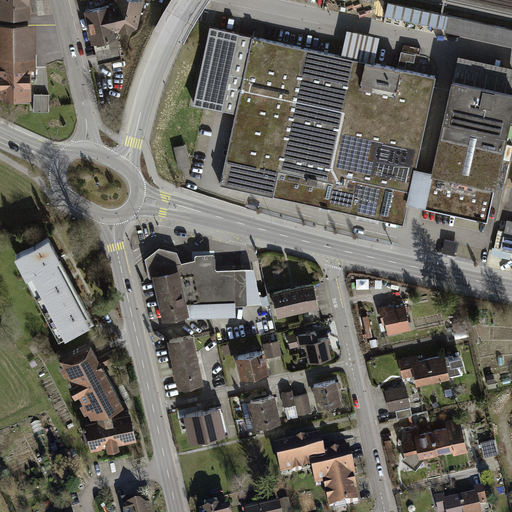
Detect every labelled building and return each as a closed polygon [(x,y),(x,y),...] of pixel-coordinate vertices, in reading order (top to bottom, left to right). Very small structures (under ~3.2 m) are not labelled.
[(29,0),(0,0),(0,17),(30,18),(29,0)] [(143,0),(141,0),(114,0),(114,4),(84,11),(99,65),(123,59),(117,32),(136,28),(143,0)] [(448,15),(388,1),(385,14),(446,28),(446,25),(448,15)] [(511,29),(448,15),(446,25),(511,39),(511,29)] [(29,24),(0,24),(0,90),(4,91),(4,94),(14,94),(14,99),(29,99),(30,76),(35,76),(35,67),(29,67),(29,24)] [(402,226),(436,75),(244,33),(211,26),(193,104),(227,111),(236,113),(219,186),(402,226)] [(415,54),(408,52),(407,60),(414,61),(415,54)] [(511,107),(511,66),(459,55),(425,208),(487,221),(511,107)] [(49,94),(34,93),(34,111),(49,111),(49,94)] [(187,142),(175,144),(180,166),(192,164),(187,142)] [(511,220),(508,219),(501,248),(511,250),(511,220)] [(50,236),(15,254),(59,339),(94,322),(50,236)] [(146,260),(162,319),(236,317),(237,307),(248,305),(247,269),(216,270),(216,273),(196,274),(195,261),(182,263),(179,253),(160,247),(146,260)] [(195,254),(195,261),(196,274),(216,273),(216,270),(216,259),(215,253),(195,254)] [(313,280),(271,290),(277,317),(300,312),(319,307),(313,280)] [(407,304),(381,308),(385,336),(411,332),(407,304)] [(317,330),(286,336),(288,346),(288,350),(301,347),(301,344),(306,343),(310,363),(332,359),(329,345),(332,344),(331,339),(328,339),(319,341),(317,330)] [(192,333),(168,338),(180,389),(204,384),(192,333)] [(122,402),(89,342),(62,357),(91,413),(97,412),(99,417),(87,420),(92,445),(135,435),(129,410),(115,413),(113,406),(122,402)] [(267,360),(283,356),(279,342),(264,345),(265,350),(267,360)] [(265,350),(237,356),(242,377),(269,371),(267,360),(265,350)] [(462,360),(466,360),(464,351),(449,354),(452,372),(463,371),(462,360)] [(418,352),(397,357),(402,378),(413,375),(415,384),(450,376),(444,353),(419,358),(418,352)] [(337,379),(313,384),(318,408),(342,403),(337,379)] [(406,385),(384,390),(390,414),(412,409),(406,385)] [(293,391),(282,393),(284,406),(297,404),(299,416),(313,413),(309,393),(294,396),(293,391)] [(274,394),(248,400),(255,428),(281,421),(274,394)] [(220,406),(183,414),(189,441),(226,433),(220,406)] [(466,450),(460,421),(399,434),(403,453),(418,449),(420,461),(466,450)] [(320,435),(274,445),(280,474),(312,467),(316,484),(325,482),(330,507),(358,501),(352,476),(354,476),(348,448),(324,453),(320,435)] [(488,511),(483,486),(435,498),(438,511),(488,511)] [(151,511),(149,500),(122,506),(122,511),(151,511)] [(280,511),(279,503),(243,511),(280,511)]
